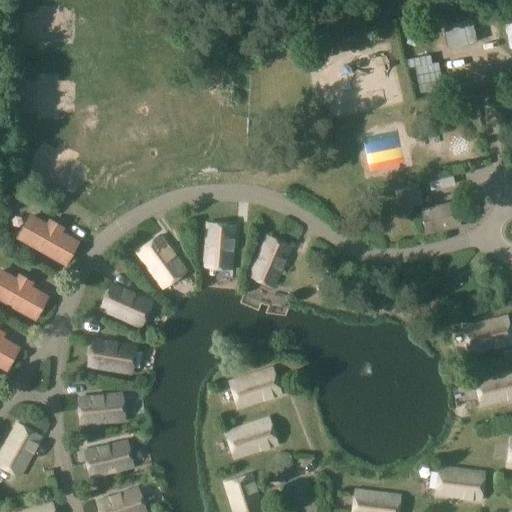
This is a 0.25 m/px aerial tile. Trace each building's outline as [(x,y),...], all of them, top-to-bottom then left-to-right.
[(150,7),(137,7),(138,33),(151,32),(152,38),(167,38),(167,31),(181,31),(179,5),(166,6),(165,0),(161,0),(150,0),(150,7)] [(442,14),(445,26),(468,20),(465,8),(442,14)] [(33,18),(20,18),(21,44),(34,43),(35,50),(50,49),(50,43),(64,42),(62,17),(49,17),(49,11),(33,12),(33,18)] [(154,76),(140,77),(141,102),(155,102),(155,108),(171,107),(171,101),(184,100),(183,75),(170,75),(169,69),(153,70),(154,76)] [(36,87),(23,88),(24,114),(38,113),(38,119),(54,118),(54,112),(67,112),(66,86),(52,87),(52,81),(36,81),(36,87)] [(157,146),(144,146),(145,172),(158,171),(158,177),(174,177),(174,170),(187,170),(186,144),(173,145),(173,139),(157,139),(157,146)] [(44,147),(32,169),(44,176),(41,181),(54,189),(57,183),(69,190),(82,168),(70,161),(73,156),(59,148),(56,153),(44,147)] [(367,184),(399,179),(397,163),(365,168),(367,184)] [(417,185),(394,190),(398,210),(421,204),(417,185)] [(427,205),(451,201),(450,190),(425,195),(427,205)] [(419,210),(425,234),(459,227),(454,203),(419,210)] [(44,218),(41,223),(30,217),(18,238),(63,263),(75,242),(58,232),(60,228),(44,218)] [(229,270),(233,225),(206,223),(203,268),(229,270)] [(162,288),(184,272),(158,236),(136,251),(162,288)] [(272,287),(290,247),(265,236),(247,276),(272,287)] [(17,275),(15,280),(0,271),(0,299),(32,318),(44,296),(32,289),(34,285),(17,275)] [(139,327),(150,302),(110,284),(99,309),(139,327)] [(467,354),(511,344),(506,317),(461,327),(467,354)] [(0,366),(3,368),(15,347),(3,340),(8,332),(0,327),(0,366)] [(130,373),(134,347),(91,340),(86,366),(130,373)] [(236,409),(280,394),(271,368),(227,382),(236,409)] [(479,406),(511,398),(511,370),(473,379),(479,406)] [(79,425),(123,421),(121,394),(76,398),(79,425)] [(232,459),(276,444),(267,418),(224,433),(232,459)] [(16,424),(0,453),(0,466),(20,477),(41,437),(16,424)] [(89,478),(132,467),(126,441),(83,452),(89,478)] [(479,501),(483,473),(437,467),(434,495),(479,501)] [(231,511),(260,511),(249,474),(223,483),(231,511)] [(98,511),(144,511),(137,488),(95,502),(98,511)] [(396,511),(399,496),(353,490),(350,511),(396,511)] [(14,511),(55,511),(52,502),(14,511)]
